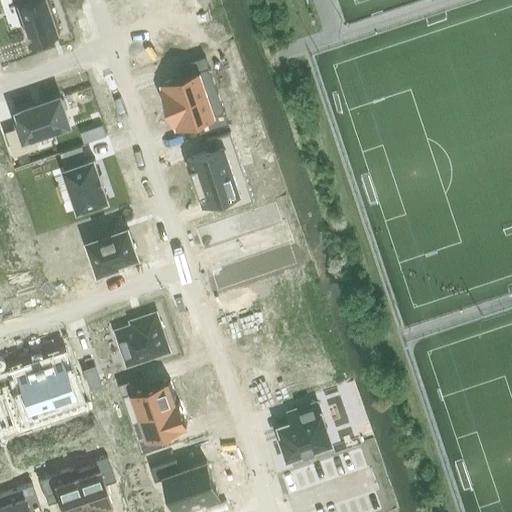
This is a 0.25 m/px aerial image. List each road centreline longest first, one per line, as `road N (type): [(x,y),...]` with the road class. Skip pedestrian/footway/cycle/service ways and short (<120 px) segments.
road 1 (residential): [(271,511),(186,267)]
road 2 (residential): [(186,267),(117,49)]
road 3 (residential): [(0,331),(186,267)]
road 4 (residential): [(0,95),(117,49)]
